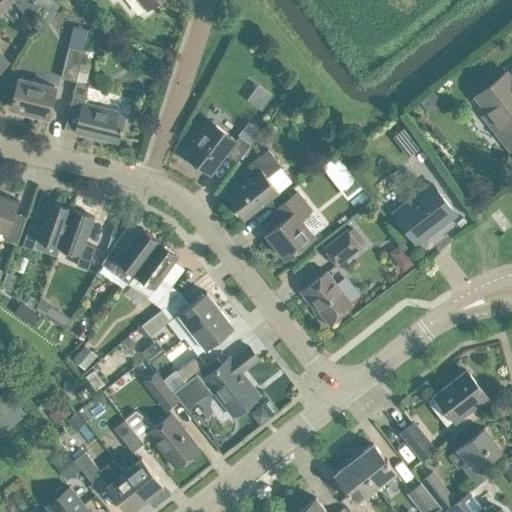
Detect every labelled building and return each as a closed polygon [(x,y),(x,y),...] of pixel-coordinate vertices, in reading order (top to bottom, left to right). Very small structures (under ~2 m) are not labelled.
[(0,0),(0,8),(10,0),(0,0)] [(47,11),(54,0),(33,0),(33,1),(47,11)] [(139,0),(147,9),(159,0),(139,0)] [(76,81),(84,50),(69,46),(61,77),(76,81)] [(0,69),(8,62),(0,52),(0,69)] [(511,71),(508,75),(506,72),(476,96),(511,141),(511,146),(509,149),(510,150),(511,148),(511,71)] [(47,116),(52,96),(54,86),(19,77),(17,88),(12,107),(47,116)] [(122,129),(122,126),(121,125),(124,114),(84,103),(89,84),(76,81),(69,108),(81,111),(76,131),(117,141),(120,129),(122,129)] [(407,116),(418,110),(412,98),(401,105),(407,116)] [(210,120),(184,154),(187,156),(189,154),(197,161),(196,163),(210,174),(225,154),(236,163),(251,144),(239,135),(235,140),(210,120)] [(244,218),(260,206),(279,191),(268,177),(282,166),(268,149),(247,165),(255,174),(227,196),(244,218)] [(417,243),(455,213),(432,183),(393,213),(417,243)] [(285,257),(301,245),(313,234),(298,216),(309,207),(296,191),(275,209),(284,220),(266,234),(285,257)] [(16,243),(19,235),(26,216),(15,212),(19,200),(0,193),(0,229),(6,232),(4,238),(16,243)] [(57,246),(71,208),(50,200),(41,227),(30,223),(23,242),(22,245),(33,249),(37,238),(57,246)] [(88,269),(88,267),(96,246),(84,242),(94,216),(71,208),(57,246),(80,254),(77,265),(88,269)] [(364,241),(352,227),(349,230),(346,228),(323,247),(337,266),(361,246),(360,244),(364,241)] [(129,283),(159,241),(141,228),(125,250),(114,243),(100,262),(113,271),(115,273),(129,283)] [(162,309),(182,293),(162,278),(178,256),(159,241),(129,283),(148,296),(147,297),(157,305),(162,309)] [(352,304),(340,288),(326,270),(300,291),(309,302),(311,299),(329,322),(352,304)] [(10,291),(16,275),(7,271),(3,282),(1,285),(10,291)] [(170,319),(167,321),(180,339),(191,330),(219,308),(206,291),(190,303),(177,313),(170,319)] [(205,349),(218,339),(234,326),(219,308),(191,330),(205,349)] [(150,335),(170,319),(162,309),(156,313),(142,325),(147,332),(150,335)] [(91,335),(101,347),(114,335),(104,324),(91,335)] [(201,380),(204,377),(221,399),(233,415),(258,395),(240,372),(258,358),(249,345),(230,359),(229,358),(223,362),(218,355),(206,365),(195,373),(196,374),(201,380)] [(185,380),(206,365),(198,354),(177,370),(185,380)] [(166,410),(179,400),(173,392),(146,358),(135,367),(145,379),(143,380),(166,410)] [(266,379),(276,373),(266,358),(256,364),(266,379)] [(94,390),(104,383),(94,370),(84,377),(94,390)] [(454,419),(470,407),(486,395),(466,370),(435,394),(454,419)] [(188,412),(192,405),(195,402),(200,398),(207,394),(211,393),(201,380),(196,374),(173,392),(179,400),(188,412)] [(417,406),(423,397),(410,389),(404,398),(417,406)] [(7,390),(0,396),(0,436),(26,413),(7,390)] [(268,401),(262,405),(269,414),(275,410),(268,401)] [(99,423),(110,417),(103,404),(92,409),(99,423)] [(428,432),(438,427),(428,405),(417,410),(428,432)] [(137,410),(125,419),(139,438),(147,431),(163,452),(176,467),(200,449),(187,433),(171,413),(156,424),(137,410)] [(74,431),(85,423),(77,412),(66,419),(74,431)] [(117,425),(114,427),(132,451),(143,443),(139,438),(125,419),(117,425)] [(422,459),(435,449),(413,422),(400,431),(422,459)] [(476,483),(480,480),(488,473),(481,464),(501,449),(483,427),(457,448),(467,460),(461,464),(476,483)] [(95,443),(112,461),(121,453),(104,435),(95,443)] [(398,476),(373,443),(361,453),(359,451),(352,457),(375,486),(386,478),(390,482),(398,476)] [(92,483),(103,474),(85,451),(74,459),(92,483)] [(66,452),(54,461),(68,479),(80,469),(66,452)] [(360,506),(368,499),(365,495),(375,486),(352,457),(345,462),(346,464),(334,473),(360,506)] [(145,500),(163,485),(142,458),(124,472),(145,500)] [(456,499),(433,469),(419,480),(420,482),(421,481),(439,504),(444,511),(457,500),(456,499)] [(127,511),(129,511),(145,500),(124,472),(106,486),(127,511)] [(422,511),(429,511),(439,504),(421,481),(420,482),(407,493),(422,511)] [(89,511),(69,486),(46,504),(50,510),(47,511),(89,511)] [(484,510),(468,490),(456,499),(457,500),(444,511),(504,511),(501,508),(496,511),(491,505),(484,510)] [(23,496),(12,504),(17,511),(22,511),(31,506),(23,496)] [(336,511),(326,511),(315,497),(306,504),(302,499),(285,511),(347,511),(344,507),(336,511)]
